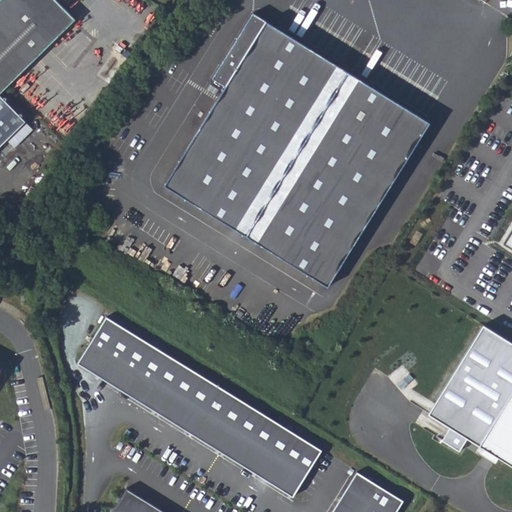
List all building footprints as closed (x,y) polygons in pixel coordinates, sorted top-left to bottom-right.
[(73,17),(55,0),(0,0),(0,75),(7,82),(73,17)] [(225,86),(164,185),(328,286),(430,121),(253,12),(212,78),(225,86)] [(0,75),(0,141),(5,136),(24,118),(0,93),(0,88),(7,82),(0,75)] [(5,136),(13,144),(31,125),(24,118),(5,136)] [(111,174),(100,173),(98,213),(126,214),(129,167),(111,166),(111,174)] [(77,363),(293,497),(322,450),(106,316),(77,363)] [(511,342),(484,326),(429,414),(448,426),(440,439),(458,451),(466,437),(511,465),(511,342)] [(332,511),(397,511),(404,501),(357,472),(332,511)] [(165,511),(128,488),(112,511),(165,511)]
